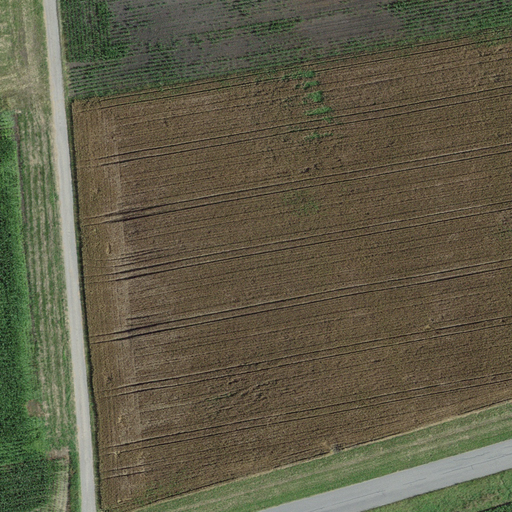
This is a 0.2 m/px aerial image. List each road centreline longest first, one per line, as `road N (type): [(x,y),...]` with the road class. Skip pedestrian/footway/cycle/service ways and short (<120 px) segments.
road 1 (track): [(47,0),(85,511)]
road 2 (unclassified): [(295,511),(511,449)]
